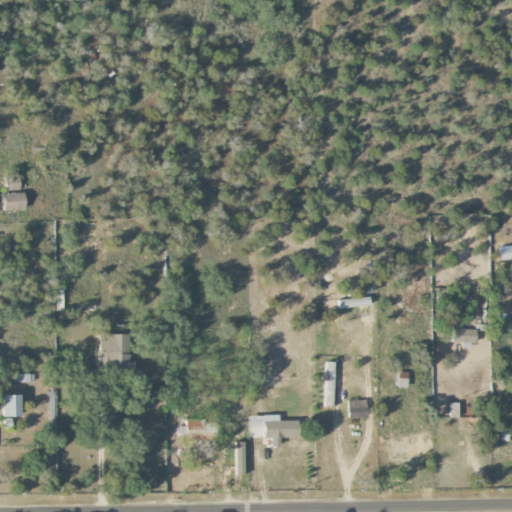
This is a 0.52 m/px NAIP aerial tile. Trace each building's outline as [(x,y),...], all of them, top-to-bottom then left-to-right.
[(4,177),(5,191),(19,191),(19,176),(4,177)] [(25,210),(24,193),(2,194),(2,211),(25,210)] [(62,286),(55,286),(55,311),(63,311),(62,286)] [(337,309),(369,305),(368,297),(336,301),(337,309)] [(475,343),(475,330),(460,329),(460,325),(451,325),(451,343),(475,343)] [(98,366),(128,366),(129,335),(99,335),(98,366)] [(334,362),(325,362),(324,408),(333,408),(334,362)] [(21,417),(21,396),(3,396),(3,418),(21,417)] [(366,418),(365,400),(346,400),(347,418),(366,418)] [(248,416),(248,438),(270,437),(271,446),(280,445),(279,438),(298,437),(298,420),(279,421),(279,415),(248,416)] [(216,439),(216,421),(185,420),(185,439),(216,439)] [(235,475),(244,475),(243,442),(234,442),(235,475)]
